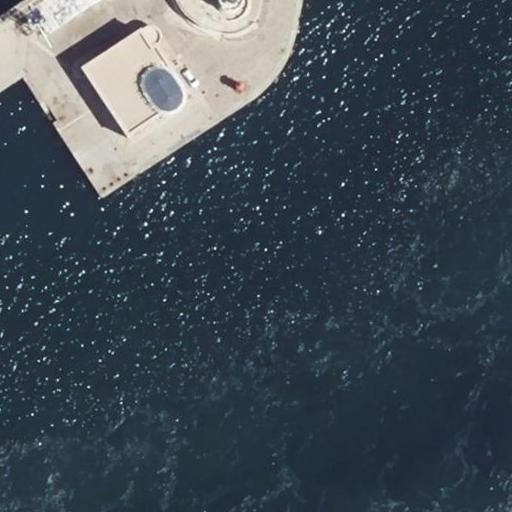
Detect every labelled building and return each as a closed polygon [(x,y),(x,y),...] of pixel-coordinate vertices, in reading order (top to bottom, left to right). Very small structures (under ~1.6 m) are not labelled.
[(0,26),(39,0),(26,0),(0,17),(0,26)] [(20,18),(18,19),(37,48),(80,15),(109,0),(106,0),(79,14),(38,46),(20,18)] [(79,14),(106,0),(47,0),(20,18),(38,46),(79,14)] [(193,26),(205,15),(207,18),(215,24),(225,27),(235,25),(244,20),(245,19),(249,10),(249,0),(172,0),(181,14),(193,26)] [(207,18),(205,15),(193,26),(198,30),(209,37),(221,40),(234,39),(246,35),(256,26),(245,19),(244,20),(235,25),(225,27),(215,24),(207,18)] [(144,29),(141,32),(153,50),(157,48),(158,47),(160,44),(160,43),(161,38),(160,34),(158,31),(154,29),(149,28),(146,28),(144,29)] [(101,58),(90,65),(131,127),(181,94),(184,97),(187,94),(175,75),(171,78),(164,67),(168,65),(166,62),(162,64),(155,54),(159,51),(157,48),(153,50),(141,32),(101,58)] [(90,65),(101,58),(100,57),(98,55),(93,53),(89,53),(86,54),(83,56),(81,60),(80,63),(81,68),(82,70),(127,139),(160,117),(161,119),(187,102),(184,97),(181,94),(131,127),(90,65)]
